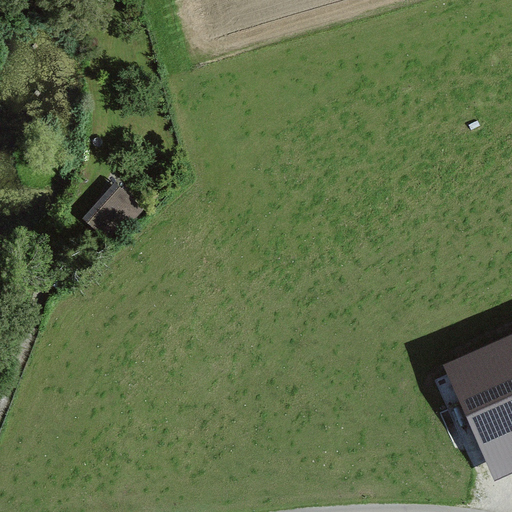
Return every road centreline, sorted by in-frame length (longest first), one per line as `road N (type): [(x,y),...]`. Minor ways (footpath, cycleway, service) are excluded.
road 1 (track): [(0,423),(47,272),(76,225)]
road 2 (unclassified): [(457,511),(336,511)]
